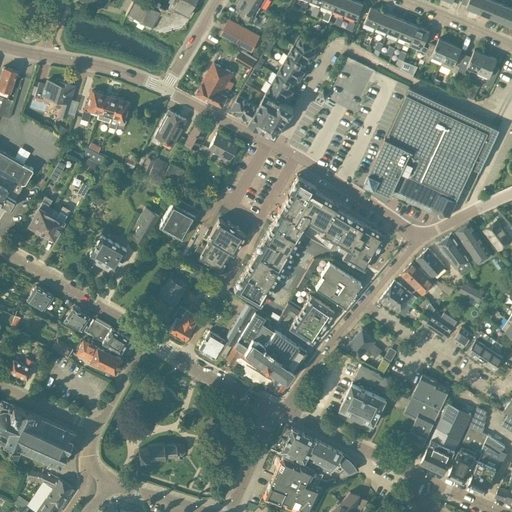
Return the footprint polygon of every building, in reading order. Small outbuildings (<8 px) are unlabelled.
[(186,23),(198,0),(170,0),(167,5),(163,7),(151,0),(132,0),(125,14),(158,32),(186,23)] [(254,22),(257,16),(255,15),(260,6),(251,0),(238,0),(236,4),(243,8),(240,13),(254,22)] [(333,9),(337,0),(323,0),(322,4),(333,9)] [(350,0),(337,0),(333,9),(345,14),(350,0)] [(350,0),(345,14),(357,19),(363,3),(355,0),(350,0)] [(462,0),(462,2),(467,5),(467,7),(478,11),(482,0),(462,0)] [(490,16),(496,1),(493,0),(482,0),(478,11),(490,16)] [(305,11),(309,3),(303,1),(299,9),(305,11)] [(502,21),(508,6),(496,1),(490,16),(502,21)] [(317,16),(320,8),(315,5),(311,13),(317,16)] [(376,26),(382,11),(371,6),(365,21),(376,26)] [(511,25),(511,7),(508,6),(502,21),(511,25)] [(328,21),(332,13),(326,10),(323,18),(328,21)] [(388,31),(394,16),(382,11),(376,26),(388,31)] [(340,26),(344,17),(338,15),(335,23),(340,26)] [(400,36),(406,20),(394,16),(388,31),(400,36)] [(229,19),(221,34),(252,51),(260,36),(229,19)] [(352,30),(355,22),(350,20),(347,28),(352,30)] [(411,41),(418,25),(406,20),(400,36),(406,38),(404,44),(409,46),(411,41)] [(423,45),(430,30),(418,25),(411,41),(423,45)] [(369,45),(372,37),(367,34),(363,42),(369,45)] [(313,56),(316,51),(313,50),(316,45),(299,35),(294,45),(313,56)] [(272,36),(268,42),(273,45),(276,39),(272,36)] [(443,60),(450,43),(439,38),(436,45),(430,42),(427,51),(423,59),(429,62),(432,55),(443,60)] [(380,51),(384,42),(378,40),(375,48),(380,51)] [(464,57),(459,55),(462,48),(450,43),(443,60),(454,64),(453,67),(459,70),(466,54),(464,57)] [(311,60),(313,56),(294,45),(288,54),(305,64),(308,59),(311,60)] [(392,55),(395,47),(390,45),(386,53),(392,55)] [(479,71),(486,54),(475,49),(472,57),(466,54),(459,70),(465,73),(468,66),(479,71)] [(401,50),(398,58),(403,60),(407,52),(401,50)] [(255,61),(239,52),(235,59),(251,68),(255,61)] [(302,75),(305,70),(302,69),(305,64),(288,54),(283,63),(302,75)] [(492,85),(499,68),(494,66),(497,59),(486,54),(479,71),(489,76),(487,82),(492,85)] [(353,112),(369,80),(374,70),(373,69),(346,56),(329,92),(326,99),(335,104),(346,109),(353,112)] [(403,60),(400,68),(414,75),(417,66),(403,60)] [(213,61),(202,83),(226,95),(233,83),(229,80),(233,72),(213,61)] [(300,79),(302,75),(283,63),(277,73),(294,83),(297,78),(300,79)] [(0,114),(2,115),(16,70),(3,66),(0,75),(0,114)] [(291,93),(294,89),(291,88),(294,83),(277,73),(272,82),(291,93)] [(246,81),(251,84),(254,77),(250,75),(246,81)] [(480,84),(483,79),(477,76),(474,84),(473,83),(470,89),(467,95),(467,96),(473,98),(479,86),(479,84),(480,84)] [(42,98),(44,94),(65,101),(61,115),(67,116),(72,99),(70,98),(74,84),(56,78),(55,81),(48,79),(46,83),(39,80),(34,95),(42,98)] [(289,98),(291,93),(272,82),(266,92),(283,102),(286,97),(289,98)] [(228,96),(226,95),(202,83),(196,94),(223,106),(228,96)] [(250,84),(248,89),(254,92),(256,88),(250,84)] [(385,135),(367,174),(368,174),(368,173),(370,174),(371,178),(373,182),(372,184),(371,183),(371,184),(391,194),(394,188),(450,214),(457,198),(472,167),(480,171),(500,128),(490,123),(433,97),(410,86),(386,136),(385,135)] [(464,86),(461,92),(467,95),(470,89),(464,86)] [(256,88),(254,92),(259,96),(262,91),(256,88)] [(105,94),(92,90),(87,103),(85,103),(81,118),(88,120),(92,109),(99,111),(105,94)] [(321,96),(320,96),(326,99),(329,92),(328,92),(323,90),(321,96)] [(283,102),(266,92),(258,105),(259,106),(250,120),(249,121),(276,136),(289,114),(290,114),(294,108),(283,102)] [(99,111),(97,118),(110,122),(117,98),(105,94),(99,111)] [(240,116),(249,100),(239,94),(231,109),(233,110),(233,111),(240,116)] [(117,98),(110,122),(109,125),(115,127),(116,126),(123,128),(127,116),(125,115),(130,102),(117,98)] [(259,106),(258,105),(249,100),(240,116),(248,120),(248,119),(250,120),(259,106)] [(149,128),(157,111),(151,108),(143,125),(149,128)] [(174,121),(178,114),(168,109),(154,136),(163,140),(162,140),(173,120),(174,121)] [(172,145),(186,118),(178,114),(174,121),(173,120),(162,140),(163,140),(172,145)] [(196,147),(206,128),(195,123),(185,142),(196,147)] [(58,124),(56,129),(66,134),(68,129),(58,124)] [(208,147),(208,148),(209,148),(229,159),(238,144),(217,132),(208,147)] [(90,143),(88,147),(98,152),(100,148),(90,143)] [(87,147),(83,155),(100,163),(104,155),(98,152),(88,147),(87,147)] [(0,203),(9,209),(11,208),(16,200),(15,198),(22,186),(21,184),(25,183),(31,172),(32,171),(33,170),(32,168),(24,163),(14,157),(0,149),(0,203)] [(94,173),(99,163),(87,157),(84,163),(91,166),(88,171),(94,173)] [(56,180),(65,164),(58,160),(49,176),(56,180)] [(148,173),(152,163),(146,160),(141,170),(148,173)] [(176,185),(185,169),(171,161),(162,177),(176,185)] [(152,165),(148,174),(152,175),(157,178),(161,169),(152,165)] [(149,182),(160,187),(163,180),(160,179),(157,178),(152,175),(149,182)] [(83,196),(89,184),(82,180),(76,192),(83,196)] [(315,229),(319,231),(347,247),(342,256),(364,269),(375,250),(381,240),(384,234),(335,205),(337,201),(312,187),(311,187),(299,180),(294,189),(293,189),(289,196),(287,195),(233,288),(259,303),(268,288),(270,289),(271,290),(273,288),(273,287),(272,285),(270,284),(286,256),(289,257),(290,257),(292,256),(292,254),(291,253),(289,251),(308,219),(317,225),(315,229)] [(202,204),(205,198),(194,193),(192,198),(202,204)] [(95,194),(91,200),(99,204),(102,198),(95,194)] [(52,198),(45,195),(38,206),(27,226),(33,229),(33,230),(37,233),(38,233),(38,234),(39,234),(51,213),(45,210),(52,198)] [(199,209),(175,196),(172,201),(159,224),(181,237),(191,220),(192,221),(199,209)] [(52,240),(63,220),(69,208),(62,204),(56,216),(51,213),(39,234),(40,235),(41,235),(45,237),(46,236),(52,240)] [(142,243),(159,214),(145,206),(136,222),(139,224),(132,237),(142,243)] [(233,229),(227,225),(228,223),(218,217),(207,238),(208,239),(198,257),(220,270),(230,252),(232,253),(244,232),(234,226),(233,229)] [(500,249),(511,238),(511,237),(497,219),(484,229),(500,249)] [(469,220),(456,230),(479,264),(493,255),(469,220)] [(459,272),(473,262),(470,258),(452,232),(438,242),(456,268),(459,272)] [(114,268),(126,248),(100,234),(89,254),(94,257),(92,261),(107,269),(109,266),(114,268)] [(433,276),(445,265),(428,248),(417,258),(433,276)] [(301,290),(319,257),(316,257),(313,258),(306,270),(301,278),(296,287),(301,290)] [(320,273),(323,275),(315,286),(344,306),(348,301),(356,289),(355,289),(360,282),(329,260),(320,273)] [(423,293),(434,282),(412,261),(402,272),(423,293)] [(194,267),(189,274),(195,277),(199,270),(194,267)] [(214,283),(210,289),(214,292),(221,281),(213,277),(210,281),(212,282),(214,283)] [(406,302),(413,293),(395,279),(386,290),(385,291),(393,297),(396,294),(406,302)] [(175,281),(173,284),(167,281),(160,293),(174,302),(183,286),(175,281)] [(465,282),(460,291),(480,302),(485,292),(465,282)] [(44,310),(53,295),(36,285),(27,300),(44,310)] [(385,291),(381,298),(399,312),(399,311),(405,315),(409,310),(408,309),(411,305),(406,302),(396,294),(393,297),(385,291)] [(333,309),(310,294),(288,327),(312,342),(320,330),(329,316),(333,309)] [(285,312),(292,314),(294,303),(287,301),(285,312)] [(430,301),(425,308),(433,313),(435,309),(430,301)] [(188,307),(187,308),(186,308),(180,318),(177,316),(168,330),(185,339),(193,325),(194,326),(203,309),(191,302),(188,307)] [(81,308),(80,306),(77,304),(74,305),(73,306),(72,306),(64,321),(80,331),(89,315),(80,310),(81,308)] [(426,323),(433,313),(425,308),(419,318),(426,323)] [(426,323),(425,324),(436,331),(446,337),(446,336),(457,320),(448,314),(444,311),(442,314),(435,309),(435,310),(433,313),(426,323)] [(274,329),(274,330),(262,322),(265,317),(256,311),(227,357),(226,358),(233,362),(236,357),(240,356),(272,377),(267,385),(280,393),(288,381),(286,379),(306,349),(274,329)] [(238,314),(236,318),(245,323),(248,319),(238,314)] [(14,316),(10,327),(15,329),(20,318),(14,316)] [(110,328),(93,318),(89,327),(87,325),(84,331),(120,352),(121,350),(126,353),(133,340),(128,337),(129,336),(111,325),(110,328)] [(511,321),(508,319),(502,328),(511,334),(511,321)] [(472,333),(461,325),(452,340),(463,347),(464,345),(466,347),(476,332),(475,331),(473,333),(472,333)] [(374,343),(373,342),(376,338),(363,327),(355,335),(371,350),(374,346),(380,351),(382,349),(374,342),(374,343)] [(209,330),(199,347),(199,348),(208,353),(207,356),(213,359),(214,357),(216,357),(219,352),(227,357),(239,334),(230,328),(224,338),(211,331),(209,330)] [(482,336),(485,332),(482,329),(478,334),(476,332),(466,347),(470,349),(469,351),(478,357),(489,340),(482,336)] [(360,356),(364,351),(369,356),(372,353),(376,356),(380,351),(374,346),(371,350),(355,335),(347,344),(360,356)] [(67,357),(73,348),(57,338),(51,347),(67,357)] [(83,338),(76,353),(91,360),(115,371),(121,357),(116,354),(117,350),(106,345),(104,349),(96,345),(97,345),(83,338)] [(488,363),(501,342),(496,339),(493,343),(489,340),(478,357),(488,363)] [(496,350),(488,363),(495,368),(503,356),(499,353),(502,349),(500,348),(503,344),(501,342),(496,350)] [(391,345),(386,356),(393,360),(399,349),(391,345)] [(40,347),(35,358),(42,362),(47,351),(40,347)] [(27,378),(34,360),(26,357),(23,363),(13,359),(8,370),(27,378)] [(386,397),(394,380),(380,374),(380,373),(361,364),(340,407),(341,407),(338,414),(370,429),(373,422),(374,423),(386,397)] [(435,419),(450,388),(437,382),(438,380),(423,373),(404,413),(416,419),(407,438),(423,446),(435,419)] [(12,404),(1,399),(0,401),(0,408),(0,409),(0,447),(11,453),(9,458),(17,461),(20,453),(16,451),(17,448),(59,466),(75,430),(21,407),(12,403),(12,404)] [(448,402),(429,443),(421,460),(445,471),(455,448),(472,412),(463,408),(448,402)] [(511,430),(511,415),(508,414),(502,424),(511,430)] [(348,474),(358,469),(356,464),(354,460),(350,457),(346,454),(340,450),(341,450),(291,425),(279,448),(329,472),(333,465),(340,473),(344,469),(348,474)] [(484,442),(488,434),(470,425),(462,442),(480,450),(484,443),(484,442)] [(480,450),(483,451),(500,459),(502,460),(507,448),(504,446),(505,446),(488,434),(484,442),(484,443),(480,450)] [(164,443),(163,442),(148,443),(148,446),(138,448),(139,458),(149,457),(149,460),(165,458),(165,456),(176,455),(176,459),(182,458),(182,453),(185,450),(184,445),(181,442),(175,443),(164,443)] [(474,457),(477,451),(473,449),(470,455),(460,450),(449,471),(450,474),(463,480),(466,478),(476,457),(474,457)] [(470,483),(485,490),(489,484),(493,478),(492,477),(497,467),(496,467),(500,459),(483,451),(479,459),(469,481),(470,483)] [(282,454),(264,495),(305,511),(309,511),(321,486),(307,480),(310,474),(313,466),(298,459),(297,461),(282,454)] [(40,481),(40,480),(42,481),(29,501),(18,494),(13,501),(20,506),(26,510),(29,507),(36,511),(55,511),(73,486),(60,477),(58,479),(43,471),(28,469),(26,479),(40,481)] [(319,478),(310,474),(307,480),(321,486),(324,487),(336,483),(334,478),(326,481),(319,478)] [(509,481),(504,479),(500,484),(500,485),(496,494),(511,500),(511,480),(510,480),(509,481)] [(360,511),(365,506),(367,499),(358,496),(359,494),(350,491),(330,511),(360,511)]
